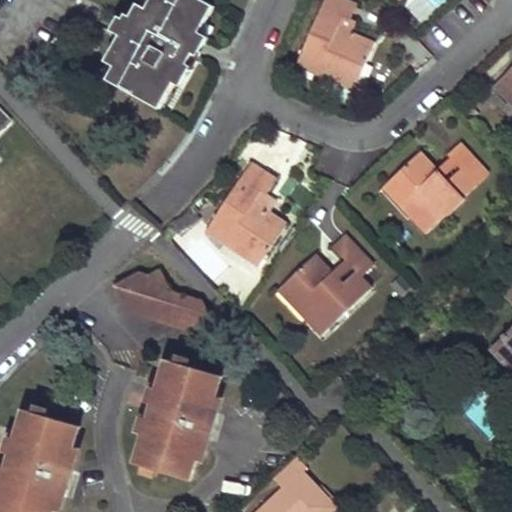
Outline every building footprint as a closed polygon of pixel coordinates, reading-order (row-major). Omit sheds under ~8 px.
[(152,0),(147,9),(138,5),(128,22),(156,38),(149,50),(121,35),(106,61),(116,66),(108,80),(160,109),(175,83),(178,78),(175,76),(190,50),(180,45),(187,33),(197,38),(214,7),(202,0),(152,0)] [(357,85),(376,42),(339,26),(334,24),(338,14),(344,16),(351,20),(358,4),(347,0),(325,0),(297,67),(318,76),(321,69),(357,85)] [(334,24),(339,26),(344,16),(338,14),(334,24)] [(121,35),(149,50),(156,38),(128,22),(121,35)] [(180,45),(190,50),(197,38),(187,33),(180,45)] [(354,92),(357,85),(321,69),(318,76),(354,92)] [(511,69),(500,81),(511,93),(511,69)] [(511,93),(500,81),(494,86),(511,104),(511,93)] [(0,133),(10,123),(0,112),(0,133)] [(422,152),(388,183),(416,212),(410,217),(426,233),(489,174),(460,144),(448,155),(451,158),(461,169),(444,186),(433,175),(438,170),(422,152)] [(461,169),(451,158),(438,170),(433,175),(444,186),(461,169)] [(258,268),(287,224),(270,213),(258,205),(266,193),(276,178),(252,162),(205,232),(224,245),(258,268)] [(416,212),(388,183),(383,188),(410,217),(416,212)] [(258,205),(270,213),(278,201),(266,193),(258,205)] [(375,265),(347,235),(333,247),(346,261),(356,272),(338,289),(328,278),(333,273),(316,254),(283,286),(311,315),(305,320),(321,337),(373,287),(363,276),(375,265)] [(253,275),(258,268),(224,245),(219,252),(253,275)] [(356,272),(346,261),(333,273),(328,278),(338,289),(356,272)] [(175,300),(160,271),(142,281),(138,273),(114,286),(128,312),(140,305),(147,317),(159,311),(166,323),(178,317),(185,329),(211,316),(204,302),(194,307),(190,298),(185,296),(175,300)] [(311,315),(283,286),(278,291),(305,320),(311,315)] [(493,351),(511,370),(511,363),(511,362),(511,360),(511,348),(504,341),(493,351)] [(169,360),(137,465),(192,482),(204,439),(210,441),(216,421),(210,419),(223,377),(169,360)] [(467,413),(481,428),(497,414),(483,399),(467,413)] [(26,410),(0,494),(0,511),(54,511),(62,489),(68,491),(73,471),(68,469),(81,427),(26,410)] [(283,489),(258,511),(330,511),(336,507),(302,472),(307,467),(296,457),(273,479),(283,489)]
